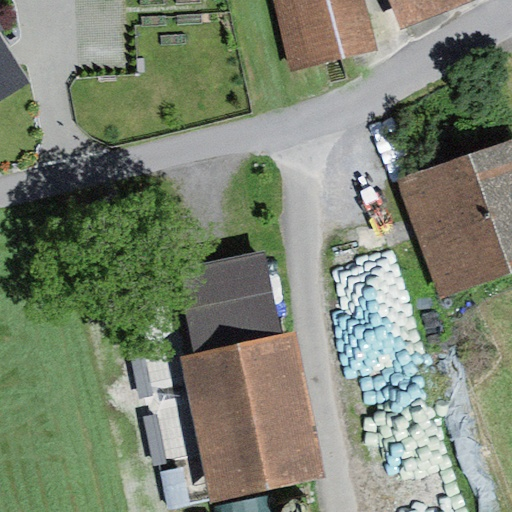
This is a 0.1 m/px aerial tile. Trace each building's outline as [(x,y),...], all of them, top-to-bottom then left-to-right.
[(364,0),(273,0),(289,71),(376,52),(364,0)] [(391,0),(404,31),(479,0),(391,0)] [(198,50),(92,74),(105,131),(211,107),(198,50)] [(0,52),(0,91),(18,80),(0,52)] [(511,150),(394,191),(434,306),(511,279),(511,150)] [(251,190),(114,219),(148,384),(181,377),(209,511),(211,511),(314,491),(251,190)] [(365,381),(427,363),(389,227),(326,244),(365,381)]
